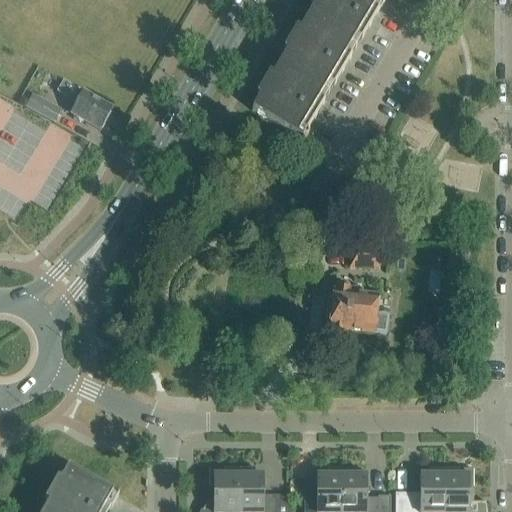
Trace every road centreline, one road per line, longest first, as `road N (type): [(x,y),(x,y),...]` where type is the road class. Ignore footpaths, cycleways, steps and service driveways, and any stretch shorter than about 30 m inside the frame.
road 1 (residential): [(511,423),(169,421)]
road 2 (tertiary): [(141,179),(245,0)]
road 3 (residential): [(322,167),(422,0)]
road 4 (tertiary): [(50,329),(106,253),(141,179)]
road 5 (tertiary): [(141,179),(22,300)]
